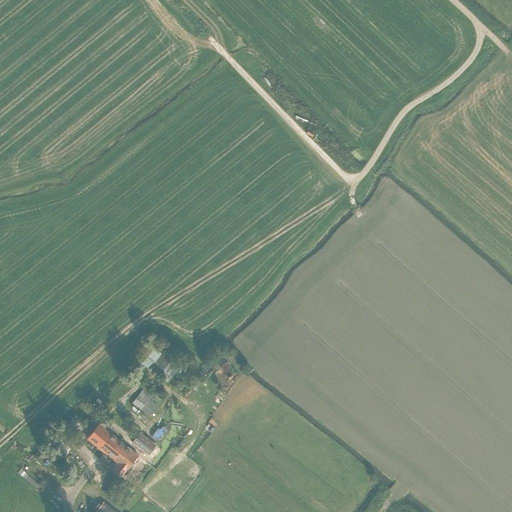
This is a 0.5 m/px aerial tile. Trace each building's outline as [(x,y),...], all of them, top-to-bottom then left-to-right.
[(182,364),(164,350),(161,353),(148,344),(136,361),(146,369),(154,362),(164,370),(159,376),(167,383),(182,364)] [(154,394),(145,387),(135,398),(144,406),(152,412),(158,405),(150,399),(154,394)] [(62,428),(72,436),(80,425),(71,418),(62,428)] [(87,439),(97,447),(109,432),(104,429),(107,425),(104,423),(99,424),(87,439)] [(59,443),(68,450),(74,442),(66,434),(66,435),(58,428),(53,435),(61,441),(59,443)] [(97,447),(113,460),(119,452),(113,448),(119,440),(109,432),(97,447)] [(156,451),(154,450),(157,446),(139,433),(131,443),(148,456),(148,455),(150,456),(156,451)] [(122,476),(128,468),(138,455),(119,440),(113,448),(119,452),(113,460),(117,463),(112,469),(115,470),(114,471),(122,476)] [(115,511),(103,503),(96,511),(115,511)]
